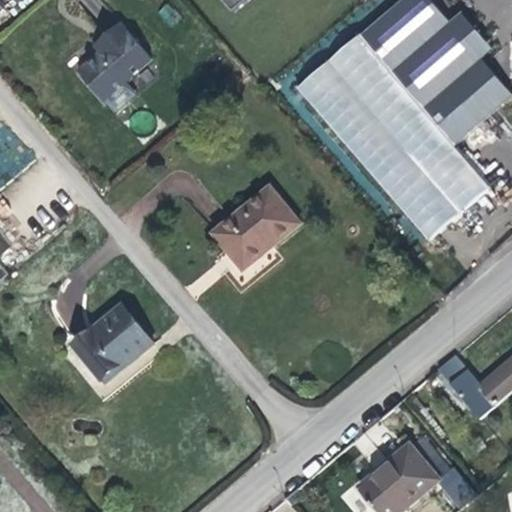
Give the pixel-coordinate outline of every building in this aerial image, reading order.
[(248,0),(221,0),(233,13),(248,0)] [(429,0),(402,0),(300,88),(430,242),(490,190),(456,147),(511,98),(511,95),(483,61),(450,24),(429,0)] [(493,51),(462,13),(450,24),(483,61),(493,51)] [(151,59),(120,23),(103,36),(109,43),(100,51),(77,71),(102,100),(151,59)] [(109,43),(103,36),(94,44),(100,51),(109,43)] [(270,188),(214,233),(241,263),(264,244),(269,250),(301,225),(270,188)] [(154,343),(123,305),(77,342),(104,376),(129,355),(133,360),(154,343)] [(480,420),(511,393),(511,361),(483,387),(456,357),(438,372),(450,385),(480,420)] [(460,438),(480,420),(450,385),(429,403),(460,438)] [(401,511),(440,480),(410,445),(360,488),(380,511),(401,511)] [(456,466),(440,480),(463,507),(479,493),(456,466)]
